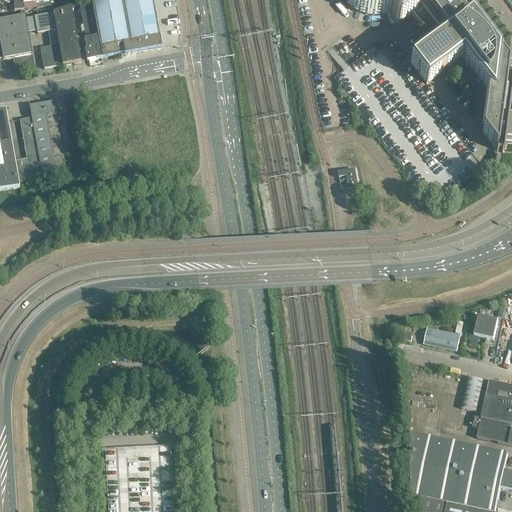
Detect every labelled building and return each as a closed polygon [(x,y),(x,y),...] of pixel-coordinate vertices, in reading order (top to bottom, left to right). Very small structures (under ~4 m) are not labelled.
[(90,0),(91,2),(99,48),(159,37),(152,0),(90,0)] [(343,0),(345,2),(352,9),(361,14),(371,16),(381,15),(391,12),(392,14),(391,15),(399,25),(411,15),(434,45),(410,64),(426,85),(462,58),(488,91),(483,132),(497,152),(499,134),(506,135),(504,150),(511,150),(511,82),(506,82),(508,65),(471,17),(470,17),(456,0),(343,0)] [(99,48),(91,2),(80,4),(86,40),(85,40),(89,62),(98,60),(98,63),(98,61),(102,60),(99,48)] [(53,15),(62,67),(81,63),(71,9),(71,8),(53,14),(53,15)] [(25,20),(28,33),(37,32),(37,35),(48,33),(51,48),(40,49),(44,70),(62,67),(53,15),(25,20)] [(0,22),(0,48),(3,62),(12,60),(15,75),(35,72),(28,33),(25,20),(25,18),(0,22)] [(159,37),(99,48),(102,60),(118,57),(118,58),(125,57),(125,55),(162,49),(159,37)] [(8,123),(19,182),(66,174),(66,173),(55,115),(56,115),(54,103),(29,107),(31,119),(20,121),(27,160),(21,161),(14,122),(8,123)] [(0,192),(19,189),(8,123),(6,111),(0,112),(0,192)] [(82,154),(84,166),(94,164),(92,153),(82,154)] [(357,189),(354,170),(338,173),(340,192),(357,189)] [(474,337),(494,342),(498,322),(478,318),(474,337)] [(424,346),(457,353),(460,337),(428,330),(424,346)] [(511,333),(509,333),(503,362),(511,364),(511,333)] [(462,410),(477,414),(484,382),(468,379),(462,410)] [(511,388),(490,383),(486,401),(483,400),(479,419),(475,419),(473,429),(479,431),(477,440),(511,447),(511,388)] [(412,497),(420,499),(447,504),(481,511),(495,511),(501,490),(511,492),(511,474),(504,473),(508,456),(410,435),(412,497)] [(175,511),(171,445),(106,450),(110,511),(175,511)] [(420,499),(416,511),(445,511),(447,504),(420,499)]
